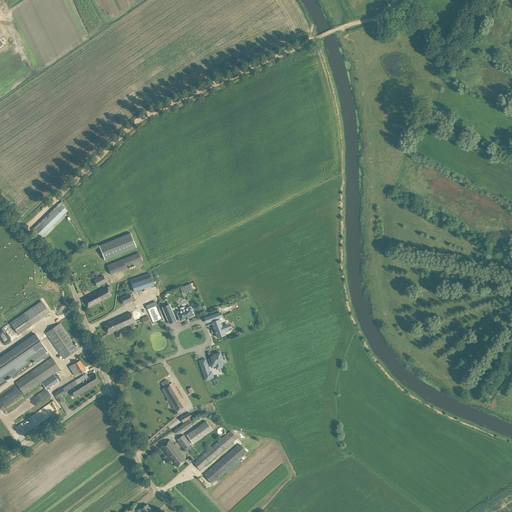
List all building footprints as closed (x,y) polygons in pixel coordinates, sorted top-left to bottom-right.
[(57,206),(56,206),(34,228),(36,230),(35,231),(41,237),(64,214),(57,206)] [(105,260),(136,247),(131,233),(99,246),(105,260)] [(111,274),(127,268),(143,262),(139,252),(123,258),(107,265),(111,274)] [(134,292),(154,285),(149,273),(130,280),(134,292)] [(106,282),(103,275),(97,278),(100,285),(106,282)] [(89,308),(93,305),(111,296),(107,287),(84,299),(89,308)] [(133,300),(130,294),(120,298),(123,305),(133,300)] [(19,334),(45,316),(49,313),(41,301),(37,304),(10,322),(19,334)] [(176,321),(174,316),(169,305),(162,308),(169,324),(176,321)] [(190,307),(186,309),(185,307),(180,308),(181,311),(177,313),(181,321),(185,319),(185,320),(190,318),(189,317),(194,315),(193,314),(194,314),(193,311),(192,312),(190,307)] [(120,329),(135,322),(131,313),(104,324),(108,334),(116,330),(117,332),(116,332),(119,338),(124,335),(122,329),(120,330),(120,329)] [(219,320),(223,319),(221,313),(210,317),(214,328),(213,329),(215,333),(216,333),(218,337),(218,339),(222,337),(222,336),(225,335),(224,332),(229,331),(227,325),(222,327),(219,320)] [(64,359),(74,352),(78,349),(60,323),(46,333),(64,359)] [(47,355),(49,353),(35,333),(0,357),(0,383),(45,353),(47,355)] [(224,356),(221,356),(220,353),(215,355),(214,354),(214,355),(213,355),(212,354),(213,357),(211,357),(211,358),(209,359),(212,367),(216,366),(217,369),(222,367),(221,364),(226,362),(225,360),(225,358),(224,356)] [(41,382),(60,369),(52,357),(34,370),(15,382),(24,394),(39,384),(40,386),(42,384),(41,383),(41,382)] [(79,374),(81,372),(86,370),(80,360),(72,365),(69,367),(75,376),(79,374)] [(207,374),(210,373),(207,364),(201,366),(206,380),(212,378),(209,379),(207,374)] [(72,383),(79,394),(100,381),(95,373),(86,379),(84,375),(72,383)] [(55,375),(45,381),(48,387),(58,380),(55,375)] [(79,394),(72,383),(62,389),(55,393),(58,397),(70,390),(74,397),(79,394)] [(176,412),(180,409),(186,406),(172,383),(167,386),(164,388),(162,389),(176,412)] [(24,403),(28,409),(39,402),(35,396),(24,403)] [(54,402),(16,425),(25,438),(46,425),(43,420),(59,410),(54,402)] [(189,412),(180,417),(183,422),(189,418),(189,419),(192,417),(189,412)] [(185,434),(192,444),(212,430),(206,421),(185,434)] [(199,470),(237,438),(230,430),(200,455),(201,456),(193,463),(199,470)] [(183,449),(190,445),(184,434),(177,438),(183,449)] [(178,467),(182,464),(186,461),(170,440),(162,446),(178,467)] [(239,444),(203,474),(211,483),(247,454),(239,444)]
